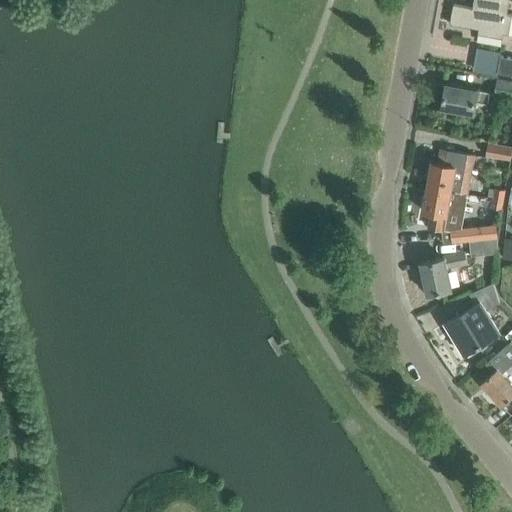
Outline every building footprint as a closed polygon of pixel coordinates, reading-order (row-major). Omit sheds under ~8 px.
[(509,0),(474,0),(473,7),(454,4),(450,24),(479,28),(478,33),(503,37),(504,32),(508,33),(511,14),(507,13),(509,0)] [(511,74),(511,57),(500,55),(497,71),(511,74)] [(511,80),(496,78),(494,94),(511,97),(511,80)] [(487,103),(489,92),(476,89),(477,88),(444,82),(440,107),(472,112),(474,101),(487,103)] [(485,155),(510,159),(511,148),(511,145),(488,142),(485,155)] [(431,161),(427,185),(456,190),(455,192),(467,194),(474,153),(441,147),(439,162),(431,161)] [(427,185),(422,210),(431,211),(429,227),(443,229),(444,228),(449,229),(451,229),(461,228),(467,194),(455,192),(456,190),(427,185)] [(488,195),(493,196),(491,207),(501,209),(505,189),(494,187),(494,189),(489,188),(488,195)] [(496,224),(465,227),(466,239),(469,239),(498,237),(496,224)] [(498,237),(469,239),(469,240),(471,255),(496,252),(498,237)] [(511,237),(505,237),(503,257),(511,258),(511,237)] [(447,267),(467,262),(465,251),(443,255),(444,257),(420,262),(427,293),(451,288),(447,267)] [(486,309),(499,301),(493,282),(470,292),(475,303),(444,321),(463,352),(499,331),(486,309)] [(511,385),(500,372),(511,361),(511,342),(510,341),(485,363),(492,371),(480,382),(501,405),(511,394),(511,385)]
